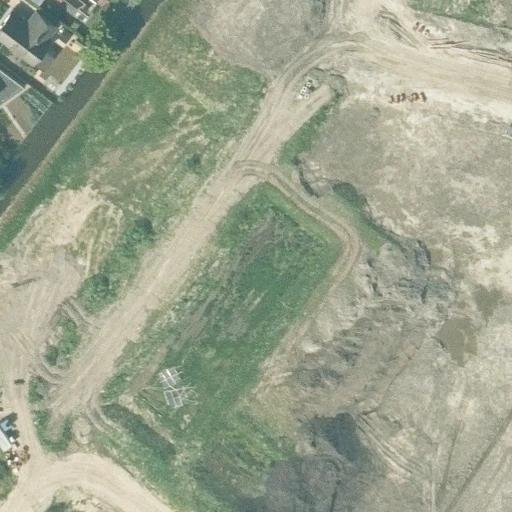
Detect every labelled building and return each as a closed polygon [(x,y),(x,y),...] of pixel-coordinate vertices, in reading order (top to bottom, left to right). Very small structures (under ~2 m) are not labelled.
[(249,0),(236,18),(256,34),(281,0),(249,0)] [(409,0),(409,2),(445,11),(447,0),(409,0)] [(482,0),(475,0),(473,10),(481,12),(483,0),(482,0)] [(409,2),(405,21),(440,30),(445,11),(409,2)] [(491,2),(488,14),(496,16),(499,4),(491,2)] [(0,25),(0,37),(32,62),(51,38),(48,36),(57,25),(36,9),(28,20),(12,9),(0,25)] [(469,25),(466,37),(474,38),(477,27),(469,25)] [(65,28),(58,37),(65,42),(72,34),(65,28)] [(484,29),(482,40),(489,42),(492,31),(484,29)] [(0,103),(26,86),(2,68),(0,69),(0,103)] [(179,100),(165,119),(197,143),(212,123),(192,109),(200,98),(180,83),(171,95),(179,100)] [(346,95),(337,131),(361,137),(370,101),(346,95)] [(370,101),(361,137),(385,143),(394,107),(370,101)] [(420,114),(411,149),(435,155),(444,120),(420,114)] [(143,132),(134,144),(154,159),(162,149),(181,163),(197,143),(165,119),(150,138),(143,132)] [(444,120),(435,155),(459,161),(468,126),(444,120)] [(511,136),(493,132),(484,168),(509,174),(511,160),(511,136)] [(286,154),(338,193),(345,182),(294,143),(286,154)] [(117,169),(103,188),(138,214),(153,194),(134,180),(141,169),(122,155),(113,166),(117,169)] [(372,200),(370,208),(382,211),(384,203),(372,200)] [(263,203),(248,223),(280,247),(294,229),(302,234),(311,223),(291,208),(283,218),(263,203)] [(384,203),(382,211),(393,214),(395,206),(384,203)] [(87,223),(72,242),(104,266),(119,246),(100,231),(108,221),(88,206),(79,217),(87,223)] [(446,219),(444,226),(456,229),(457,222),(446,219)] [(457,222),(456,229),(467,232),(469,225),(457,222)] [(248,223),(233,244),(252,258),(245,268),(265,284),(274,272),(266,266),(280,247),(248,223)] [(433,239),(428,250),(435,253),(440,242),(433,239)] [(50,255),(42,267),(62,282),(70,272),(89,286),(104,266),(72,242),(58,261),(50,255)] [(511,259),(483,247),(473,270),(507,285),(511,272),(511,259)] [(428,250),(423,261),(430,264),(435,253),(428,250)] [(473,270),(463,292),(497,307),(507,285),(473,270)] [(418,272),(413,283),(421,286),(425,275),(418,272)] [(208,277),(193,297),(225,321),(239,302),(247,308),(255,296),(235,281),(227,291),(208,277)] [(18,300),(4,319),(39,346),(54,326),(35,311),(42,300),(23,286),(14,298),(18,300)] [(463,292),(453,315),(487,330),(497,307),(463,292)] [(193,297),(178,317),(197,332),(189,342),(209,357),(218,346),(211,340),(225,321),(193,297)] [(398,303),(393,310),(403,317),(408,311),(398,303)] [(393,310),(389,316),(398,324),(403,317),(393,310)] [(421,321),(408,339),(455,374),(472,351),(457,341),(454,345),(421,321)] [(381,326),(376,333),(386,340),(391,333),(381,326)] [(376,333),(371,339),(381,346),(386,340),(376,333)] [(371,339),(367,345),(376,353),(381,346),(371,339)] [(408,339),(395,356),(442,391),(455,374),(408,339)] [(367,345),(362,352),(371,359),(376,353),(367,345)] [(153,350),(137,370),(169,394),(183,376),(191,381),(200,370),(180,355),(172,365),(153,350)] [(395,356),(382,374),(429,409),(442,391),(395,356)] [(355,361),(350,367),(360,374),(365,368),(355,361)] [(350,367),(345,373),(355,381),(360,374),(350,367)] [(137,370),(122,390),(142,405),(134,415),(154,430),(163,419),(155,413),(169,394),(137,370)] [(345,373),(341,380),(350,387),(355,381),(345,373)] [(382,374),(369,391),(415,426),(429,409),(382,374)] [(341,380),(336,386),(345,393),(350,387),(341,380)] [(369,391),(356,408),(402,444),(415,426),(369,391)] [(329,395),(324,402),(334,409),(339,402),(329,395)] [(324,402),(319,408),(329,415),(334,409),(324,402)] [(319,408),(315,414),(324,422),(329,415),(319,408)] [(356,408),(342,426),(389,461),(402,444),(356,408)] [(227,411),(222,418),(232,425),(236,418),(227,411)] [(315,414),(310,421),(319,428),(324,422),(315,414)] [(342,426),(329,443),(376,479),(389,461),(342,426)] [(251,429),(246,436),(255,443),(260,436),(251,429)] [(302,431),(297,437),(307,444),(312,438),(302,431)] [(260,436),(255,443),(265,450),(270,444),(260,436)] [(208,437),(185,466),(202,478),(224,449),(208,437)] [(297,437),(293,443),(302,451),(307,444),(297,437)] [(329,443),(316,461),(348,485),(345,490),(359,501),(376,479),(329,443)] [(224,449),(202,478),(218,491),(241,462),(224,449)] [(283,454),(278,460),(288,467),(293,461),(283,454)] [(293,461),(288,467),(298,475),(302,468),(293,461)] [(241,462),(218,491),(235,504),(257,474),(241,462)] [(257,474),(235,504),(246,511),(254,511),(274,487),(257,474)] [(316,478),(311,485),(321,492),(325,486),(316,478)] [(325,486),(321,492),(330,499),(335,493),(325,486)] [(274,487),(254,511),(280,511),(290,499),(274,487)] [(290,499),(280,511),(306,511),(307,511),(290,499)]
